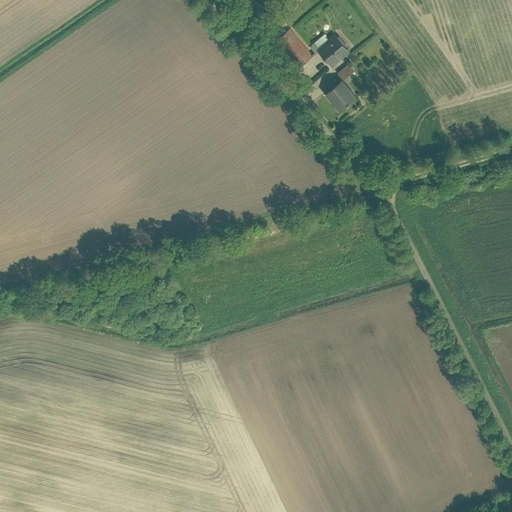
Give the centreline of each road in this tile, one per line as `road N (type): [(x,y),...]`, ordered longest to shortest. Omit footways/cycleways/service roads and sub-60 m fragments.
road 1 (unclassified): [(0,285),(377,183)]
road 2 (unclassified): [(377,183),(511,445)]
road 3 (unclassified): [(206,0),(377,183)]
road 4 (unclassified): [(377,183),(511,144)]
